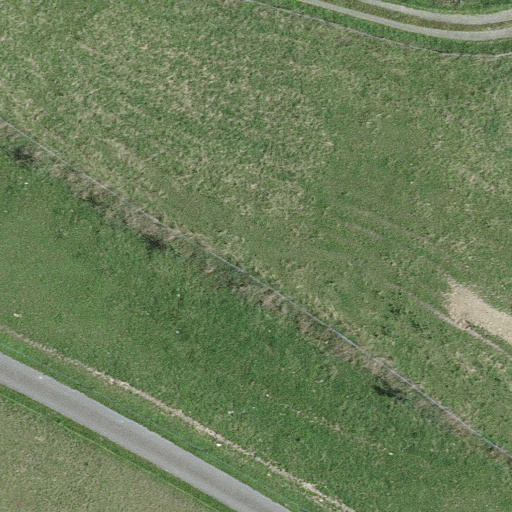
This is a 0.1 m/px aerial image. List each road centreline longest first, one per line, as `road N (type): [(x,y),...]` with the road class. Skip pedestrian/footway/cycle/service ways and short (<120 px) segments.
road 1 (track): [(0,370),(276,511)]
road 2 (track): [(317,0),(420,29),(511,24)]
